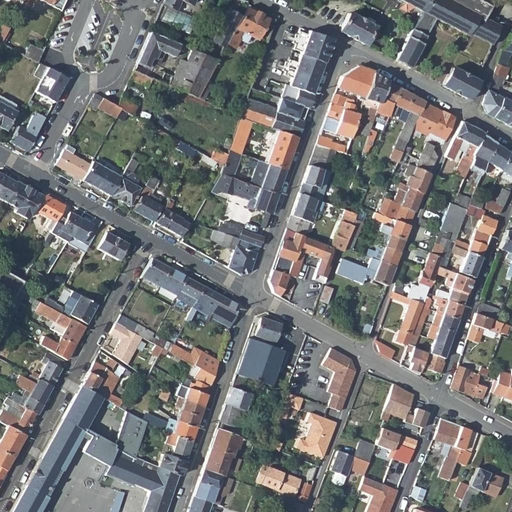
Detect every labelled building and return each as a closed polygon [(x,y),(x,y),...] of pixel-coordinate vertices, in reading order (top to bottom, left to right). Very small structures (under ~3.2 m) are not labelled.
[(23,0),(24,1),(23,2),(27,5),(30,0),(43,0),(60,9),(64,0),(23,0)] [(164,0),(164,3),(167,5),(177,9),(180,0),(181,0),(190,3),(191,0),(164,0)] [(447,0),(402,0),(421,10),(435,17),(467,34),(468,32),(469,29),(492,41),(499,26),(484,18),(477,15),(450,1),(447,0)] [(475,0),(447,0),(450,1),(477,15),(484,18),(489,7),(475,0)] [(197,18),(177,9),(167,5),(160,21),(190,34),(197,18)] [(241,16),(226,43),(235,48),(239,39),(246,42),(250,35),(258,38),(268,19),(259,14),(259,13),(256,11),(255,12),(246,7),(241,16)] [(211,40),(224,47),(226,43),(241,16),(227,9),(211,40)] [(417,16),(398,54),(412,62),(429,27),(431,25),(435,17),(421,10),(417,16)] [(342,24),(339,30),(364,44),(366,40),(374,26),(348,12),(342,24)] [(273,18),(260,56),(265,58),(267,50),(270,51),(272,43),(294,51),(299,53),(294,68),(293,70),(317,78),(331,38),(273,18)] [(0,40),(1,42),(10,25),(3,22),(0,27),(0,40)] [(473,35),(491,44),(492,41),(469,29),(468,32),(471,34),(473,35)] [(206,80),(215,65),(217,61),(217,60),(150,31),(133,69),(160,80),(198,97),(206,80)] [(500,51),(491,75),(503,79),(502,80),(504,80),(507,68),(504,67),(510,51),(511,51),(511,32),(509,32),(508,36),(506,41),(504,45),(500,51)] [(29,43),(23,54),(38,62),(44,49),(29,43)] [(294,51),(289,67),(294,68),(299,53),(294,51)] [(398,54),(395,60),(409,68),(412,62),(398,54)] [(260,56),(250,87),(272,95),(289,101),(307,106),(317,78),(293,70),(289,84),(284,83),(282,89),(261,82),(269,59),(265,58),(260,56)] [(40,63),(34,74),(41,78),(47,67),(40,63)] [(340,76),(336,86),(359,94),(358,98),(362,99),(362,97),(363,98),(372,72),(372,70),(357,65),(340,76)] [(53,102),(59,91),(66,78),(47,67),(41,78),(34,91),(53,102)] [(446,76),(441,85),(467,99),(471,89),(475,80),(464,74),(450,67),(448,71),(446,76)] [(133,69),(129,78),(148,86),(149,84),(157,87),(160,80),(133,69)] [(363,98),(361,103),(370,106),(366,118),(364,118),(359,132),(368,135),(370,129),(375,116),(376,110),(386,81),(372,72),(363,98)] [(491,75),(489,82),(498,84),(500,85),(502,80),(503,79),(491,75)] [(206,80),(198,97),(203,99),(212,83),(206,80)] [(489,82),(486,91),(495,95),(497,88),(511,92),(511,82),(504,80),(502,80),(500,85),(498,84),(489,82)] [(386,81),(376,110),(389,115),(390,112),(399,87),(386,81)] [(405,121),(387,162),(395,166),(397,161),(400,153),(404,145),(409,134),(417,115),(423,102),(423,101),(399,87),(390,112),(398,115),(401,108),(409,111),(405,121)] [(495,95),(486,91),(481,104),(485,114),(503,122),(505,123),(511,108),(511,97),(510,102),(495,95)] [(334,92),(330,101),(338,104),(343,105),(346,97),(334,92)] [(95,93),(88,106),(95,110),(97,107),(115,117),(120,107),(117,105),(95,93)] [(0,125),(5,129),(17,107),(15,106),(16,104),(0,95),(0,125)] [(246,98),(240,116),(251,120),(275,128),(297,135),(307,106),(289,101),(272,95),(271,100),(278,102),(276,108),(246,98)] [(121,96),(117,105),(120,107),(128,112),(133,114),(137,105),(121,96)] [(325,116),(333,119),(354,126),(358,114),(351,111),(354,104),(352,103),(353,101),(356,102),(356,101),(346,97),(343,105),(338,104),(330,101),(325,116)] [(423,102),(417,115),(431,122),(427,135),(430,136),(431,133),(443,139),(453,116),(423,102)] [(115,117),(113,121),(121,125),(128,112),(120,107),(115,117)] [(398,115),(397,118),(405,121),(409,111),(401,108),(398,115)] [(376,110),(375,116),(386,121),(389,115),(376,110)] [(10,141),(27,150),(45,117),(36,113),(35,115),(31,116),(24,129),(18,126),(10,141)] [(417,115),(409,134),(412,136),(414,133),(413,132),(415,129),(427,135),(431,122),(417,115)] [(229,148),(228,150),(240,154),(251,120),(240,116),(232,139),(229,148)] [(325,116),(321,127),(350,137),(352,131),(354,128),(354,126),(333,119),(325,116)] [(453,137),(444,157),(451,160),(456,149),(463,152),(457,164),(456,164),(452,172),(456,173),(452,182),(456,184),(460,185),(467,169),(468,165),(470,158),(471,154),(473,150),(480,136),(481,135),(482,133),(476,128),(461,121),(453,137)] [(157,128),(154,131),(169,139),(171,136),(157,128)] [(275,128),(264,162),(285,169),(297,135),(275,128)] [(368,135),(365,144),(370,147),(376,131),(370,129),(368,135)] [(431,133),(430,136),(442,142),(443,139),(431,133)] [(318,134),(315,143),(328,147),(334,149),(346,152),(346,149),(343,148),(344,144),(330,140),(331,138),(318,134)] [(470,158),(468,165),(478,169),(477,173),(480,174),(481,172),(481,170),(492,148),(494,143),(481,135),(480,136),(473,150),(471,154),(470,158)] [(223,146),(229,148),(232,139),(227,137),(223,146)] [(186,144),(178,139),(176,143),(178,144),(178,145),(184,148),(186,144)] [(426,142),(422,149),(429,152),(431,149),(433,145),(426,142)] [(315,143),(313,150),(326,154),(328,147),(315,143)] [(480,174),(475,187),(481,189),(484,181),(481,180),(488,163),(499,169),(507,153),(494,143),(492,148),(481,170),(481,172),(480,174)] [(66,145),(64,149),(71,153),(74,148),(66,145)] [(404,145),(400,153),(405,155),(414,158),(418,151),(404,145)] [(215,147),(210,158),(216,161),(223,165),(227,153),(215,147)] [(326,154),(324,161),(331,163),(334,149),(328,147),(326,154)] [(64,149),(55,165),(81,179),(89,163),(71,153),(64,149)] [(408,176),(405,184),(421,192),(429,172),(436,156),(431,149),(429,152),(422,149),(415,166),(408,163),(403,174),(408,176)] [(223,165),(220,172),(232,177),(240,154),(228,150),(227,153),(223,165)] [(313,150),(310,157),(324,161),(326,154),(313,150)] [(120,176),(109,195),(129,206),(140,187),(135,185),(140,176),(132,171),(137,161),(134,160),(137,154),(133,152),(120,176)] [(400,153),(397,161),(402,163),(405,155),(400,153)] [(511,155),(507,153),(499,169),(511,176),(511,155)] [(96,154),(93,159),(120,173),(122,168),(96,154)] [(203,154),(200,159),(214,166),(216,161),(210,158),(203,154)] [(310,157),(308,164),(322,168),(324,161),(310,157)] [(89,163),(81,179),(109,195),(120,176),(91,160),(89,163)] [(264,162),(257,160),(249,183),(277,192),(285,169),(264,162)] [(214,166),(212,168),(220,172),(223,165),(216,161),(214,166)] [(308,164),(298,192),(321,200),(331,163),(324,161),(322,168),(308,164)] [(511,176),(499,169),(497,175),(511,184),(511,183),(511,176)] [(220,172),(212,188),(231,194),(232,192),(250,197),(247,207),(252,208),(253,207),(270,212),(277,192),(249,183),(232,177),(220,172)] [(0,173),(0,198),(5,201),(16,182),(0,173)] [(149,174),(139,194),(141,195),(133,209),(153,220),(161,205),(158,204),(161,198),(149,192),(157,178),(149,174)] [(405,184),(399,181),(396,187),(405,191),(400,203),(399,205),(413,211),(421,192),(405,184)] [(16,182),(5,201),(7,203),(16,207),(14,211),(26,217),(38,194),(31,190),(29,186),(25,184),(21,185),(16,182)] [(487,199),(484,207),(498,213),(510,189),(504,186),(503,189),(501,188),(495,202),(487,199)] [(298,192),(289,217),(304,222),(305,220),(309,221),(312,222),(315,211),(318,212),(322,201),(321,200),(298,192)] [(41,235),(46,237),(59,213),(64,204),(44,194),(35,211),(50,219),(41,235)] [(457,194),(452,204),(465,209),(468,204),(470,199),(457,194)] [(378,212),(409,224),(413,211),(399,205),(400,203),(395,201),(384,196),(378,212)] [(470,199),(468,204),(479,208),(481,203),(474,200),(475,198),(471,196),(470,199)] [(169,197),(155,222),(180,235),(187,223),(181,219),(182,218),(168,211),(173,202),(172,202),(173,199),(169,197)] [(441,224),(439,230),(447,232),(445,239),(453,242),(454,239),(456,232),(464,213),(465,209),(452,204),(448,202),(441,224)] [(453,242),(452,246),(480,256),(488,235),(489,235),(492,226),(497,216),(479,208),(468,204),(465,209),(464,213),(479,218),(469,244),(454,239),(453,242)] [(351,205),(349,210),(356,213),(358,208),(351,205)] [(346,209),(344,214),(354,218),(356,213),(349,210),(346,209)] [(378,212),(374,211),(372,217),(383,221),(380,229),(388,233),(403,239),(409,224),(378,212)] [(61,232),(58,237),(66,242),(73,231),(80,218),(68,212),(58,230),(61,232)] [(46,237),(44,240),(53,245),(58,237),(53,234),(63,215),(59,213),(46,237)] [(342,214),(330,246),(335,248),(342,250),(343,246),(348,234),(354,218),(344,214),(342,214)] [(289,217),(288,221),(306,227),(309,221),(305,220),(304,222),(289,217)] [(73,231),(66,242),(79,250),(73,261),(78,263),(87,246),(89,244),(98,228),(80,218),(73,231)] [(354,218),(348,234),(356,237),(361,222),(362,220),(354,218)] [(15,230),(19,232),(24,223),(20,221),(15,230)] [(288,221),(285,229),(303,236),(306,227),(288,221)] [(223,227),(222,232),(236,237),(239,231),(239,230),(224,225),(223,227)] [(439,230),(429,227),(428,230),(438,233),(434,243),(451,249),(452,246),(453,242),(445,239),(447,232),(439,230)] [(285,229),(272,266),(271,268),(288,274),(295,276),(305,251),(320,257),(330,261),(335,248),(330,246),(303,236),(285,229)] [(500,242),(498,248),(510,253),(508,259),(511,260),(507,275),(511,277),(511,274),(511,231),(505,229),(500,242)] [(217,231),(215,238),(215,239),(221,241),(220,245),(233,249),(227,267),(239,274),(249,270),(258,245),(236,237),(222,232),(217,231)] [(239,231),(236,237),(258,245),(262,236),(247,231),(246,234),(239,231)] [(105,232),(97,248),(117,259),(125,243),(105,232)] [(383,237),(380,246),(399,252),(403,240),(403,239),(388,233),(387,238),(383,237)] [(348,234),(343,246),(351,249),(356,237),(348,234)] [(434,243),(431,253),(439,256),(436,266),(438,267),(444,269),(450,251),(451,249),(434,243)] [(368,249),(365,255),(369,256),(394,265),(399,252),(380,246),(377,244),(374,251),(368,249)] [(451,249),(450,251),(464,256),(458,271),(472,277),(480,256),(452,246),(451,249)] [(421,270),(416,284),(417,284),(427,287),(428,288),(431,280),(436,266),(439,256),(431,253),(428,252),(426,260),(422,270),(421,270)] [(387,285),(394,265),(369,256),(365,267),(340,257),(334,272),(359,282),(362,275),(371,279),(370,282),(379,285),(381,282),(387,285)] [(320,257),(318,261),(326,264),(325,265),(328,267),(330,261),(320,257)] [(150,258),(140,277),(157,286),(168,268),(150,258)] [(314,273),(325,277),(328,267),(325,265),(326,264),(318,261),(314,273)] [(436,274),(446,278),(444,285),(450,287),(466,293),(471,280),(444,269),(438,267),(436,274)] [(0,268),(0,286),(14,294),(17,289),(22,280),(0,269),(0,268)] [(168,268),(157,286),(175,296),(182,282),(185,277),(168,268)] [(270,269),(270,271),(287,277),(288,274),(271,268),(270,269)] [(270,271),(267,279),(272,292),(279,296),(283,287),(285,283),(286,282),(287,277),(270,271)] [(312,278),(323,282),(325,277),(314,273),(312,278)] [(182,282),(175,296),(174,298),(191,307),(193,304),(195,300),(202,286),(185,277),(182,282)] [(22,280),(17,289),(24,293),(29,285),(22,280)] [(416,288),(410,286),(406,297),(422,303),(427,287),(417,284),(416,288)] [(330,287),(323,285),(318,299),(325,302),(330,287)] [(237,304),(202,286),(195,300),(193,304),(201,308),(200,311),(207,314),(212,317),(229,326),(237,304)] [(440,291),(438,297),(462,305),(466,293),(450,287),(447,293),(440,291)] [(49,307),(50,308),(66,317),(67,314),(85,323),(95,305),(70,291),(68,295),(70,296),(63,308),(52,302),(49,307)] [(391,292),(389,297),(407,304),(394,340),(406,345),(409,334),(414,323),(416,316),(420,308),(422,303),(406,297),(391,292)] [(438,297),(432,295),(431,298),(435,299),(433,302),(438,304),(436,311),(457,318),(462,305),(438,297)] [(8,297),(0,312),(3,314),(7,308),(13,298),(9,296),(8,297)] [(420,308),(416,316),(423,318),(427,307),(430,300),(428,297),(425,296),(422,303),(420,308)] [(50,308),(47,307),(45,305),(38,301),(33,310),(65,327),(59,337),(73,345),(83,326),(66,317),(50,308)] [(478,302),(474,313),(494,320),(499,309),(478,302)] [(3,314),(2,317),(7,319),(12,310),(7,308),(3,314)] [(435,310),(431,323),(434,325),(452,331),(457,318),(436,311),(435,310)] [(465,338),(477,342),(482,328),(497,333),(498,331),(506,334),(509,325),(494,320),(474,313),(465,338)] [(119,314),(115,322),(128,329),(132,332),(137,324),(119,314)] [(416,316),(414,323),(421,325),(423,321),(423,318),(416,316)] [(259,318),(254,335),(273,341),(278,324),(259,318)] [(128,329),(115,322),(109,333),(120,339),(111,354),(126,364),(141,337),(132,332),(128,329)] [(414,323),(409,334),(417,337),(418,333),(421,325),(414,323)] [(137,324),(132,332),(141,337),(151,343),(153,339),(151,337),(153,333),(137,324)] [(433,337),(432,339),(447,344),(452,331),(434,325),(433,327),(432,327),(429,335),(433,337)] [(409,334),(406,345),(414,348),(414,345),(417,337),(409,334)] [(41,336),(37,343),(47,349),(65,359),(73,345),(59,337),(55,344),(41,336)] [(153,339),(151,343),(153,343),(160,348),(166,351),(170,344),(159,338),(157,341),(153,339)] [(246,338),(234,373),(246,377),(271,385),(283,351),(246,338)] [(432,339),(421,367),(439,373),(442,362),(441,362),(447,344),(432,339)] [(374,340),(374,341),(378,353),(389,359),(393,351),(374,340)] [(153,343),(149,352),(156,356),(160,348),(153,343)] [(189,354),(172,345),(168,352),(192,365),(192,366),(200,352),(193,347),(189,354)] [(411,359),(407,369),(416,374),(425,351),(414,348),(406,345),(404,351),(409,353),(407,356),(409,356),(411,359)] [(339,410),(343,399),(352,374),(353,373),(349,360),(341,355),(339,358),(335,355),(337,353),(329,348),(320,365),(333,372),(325,392),(331,394),(326,406),(339,410)] [(32,372),(30,376),(50,386),(63,361),(50,354),(45,352),(40,361),(44,364),(37,375),(32,372)] [(217,361),(200,352),(192,366),(212,376),(214,369),(217,361)] [(104,367),(93,361),(79,385),(101,397),(104,391),(101,390),(110,372),(104,367)] [(192,366),(192,365),(188,371),(194,374),(193,376),(209,384),(212,376),(192,366)] [(456,366),(449,388),(459,392),(481,398),(485,387),(475,384),(478,375),(467,372),(467,370),(456,366)] [(478,368),(477,373),(481,375),(485,376),(487,371),(478,368)] [(510,374),(501,397),(511,400),(511,368),(510,374)] [(489,392),(501,397),(510,374),(500,370),(496,381),(494,380),(489,392)] [(234,373),(218,421),(238,428),(248,394),(241,392),(246,377),(234,373)] [(18,374),(13,383),(25,389),(28,391),(26,396),(40,403),(50,386),(30,376),(29,375),(27,379),(18,374)] [(179,384),(175,395),(178,396),(201,406),(208,386),(197,380),(196,384),(189,382),(188,381),(186,387),(179,384)] [(392,382),(391,385),(411,394),(392,382)] [(36,511),(45,496),(41,494),(56,468),(60,470),(76,443),(80,433),(82,429),(101,397),(79,385),(37,461),(9,511),(36,511)] [(383,406),(379,418),(382,420),(385,421),(388,413),(402,418),(404,412),(411,394),(391,385),(383,406)] [(168,392),(160,387),(158,390),(160,391),(157,397),(165,400),(168,392)] [(104,391),(101,397),(117,406),(120,400),(104,391)] [(7,394),(6,397),(34,412),(35,413),(40,403),(26,396),(25,398),(21,396),(12,392),(10,396),(7,394)] [(301,398),(286,392),(278,416),(284,419),(288,407),(296,409),(301,398)] [(178,396),(174,407),(179,410),(198,416),(201,406),(178,396)] [(1,408),(0,410),(0,420),(5,424),(22,433),(34,412),(6,397),(3,402),(5,403),(2,409),(1,408)] [(411,415),(404,412),(402,418),(401,420),(420,428),(425,412),(414,408),(411,415)] [(127,410),(115,446),(134,457),(147,421),(127,410)] [(179,410),(175,420),(194,427),(198,416),(179,410)] [(335,422),(308,412),(305,421),(310,423),(304,441),(300,449),(321,457),(325,447),(323,446),(325,441),(327,442),(335,422)] [(148,413),(147,421),(156,426),(164,430),(167,423),(148,413)] [(171,418),(166,430),(170,432),(179,436),(189,440),(194,427),(175,420),(171,418)] [(439,418),(432,439),(443,443),(449,445),(445,455),(437,476),(447,480),(454,461),(459,448),(452,446),(460,426),(439,418)] [(218,421),(209,447),(231,456),(232,454),(236,456),(239,449),(237,448),(239,442),(241,443),(242,441),(250,443),(251,442),(253,443),(256,434),(238,428),(218,421)] [(5,424),(0,434),(0,448),(12,455),(23,434),(22,433),(5,424)] [(459,448),(454,461),(464,465),(469,452),(468,451),(463,449),(468,429),(460,426),(452,446),(459,448)] [(411,449),(415,440),(396,433),(379,427),(374,443),(390,449),(393,442),(397,444),(411,449)] [(80,433),(76,443),(83,447),(81,450),(107,464),(115,446),(88,432),(82,429),(80,433)] [(468,429),(463,449),(468,451),(475,431),(468,429)] [(160,453),(157,466),(178,474),(185,454),(189,440),(179,436),(170,432),(165,442),(172,444),(169,456),(160,453)] [(256,434),(253,443),(267,448),(270,439),(256,434)] [(304,441),(298,439),(295,447),(300,449),(304,441)] [(358,440),(352,456),(367,462),(373,445),(358,440)] [(443,443),(440,453),(445,455),(449,445),(443,443)] [(411,451),(396,445),(391,458),(406,463),(411,451)] [(164,511),(172,491),(178,474),(157,466),(134,457),(115,446),(107,464),(104,472),(133,484),(149,490),(141,511),(164,511)] [(207,452),(201,468),(222,475),(225,467),(235,471),(239,458),(231,456),(209,447),(207,452)] [(0,467),(4,470),(12,455),(0,448),(0,467)] [(352,456),(336,450),(329,470),(334,472),(345,476),(347,469),(362,474),(367,462),(352,456)] [(261,464),(255,481),(256,482),(279,491),(276,497),(288,501),(290,495),(292,496),(298,479),(261,464)] [(460,499),(457,506),(463,509),(471,493),(476,495),(478,490),(494,496),(501,478),(489,473),(475,467),(467,485),(460,499)] [(41,494),(45,496),(60,470),(56,468),(41,494)] [(201,468),(192,496),(211,502),(214,494),(220,495),(226,493),(232,479),(222,475),(201,468)] [(133,484),(104,472),(103,475),(132,486),(133,484)] [(344,476),(334,472),(331,480),(332,483),(339,485),(342,484),(344,476)] [(393,488),(362,477),(357,490),(372,495),(365,511),(383,511),(386,506),(385,505),(386,502),(387,502),(393,488)] [(453,495),(460,499),(467,485),(460,482),(453,495)] [(296,499),(305,502),(311,485),(305,483),(301,492),(304,493),(303,495),(299,494),(296,499)] [(413,485),(409,496),(420,501),(424,489),(413,485)] [(387,511),(396,489),(393,488),(387,502),(386,502),(385,505),(386,506),(383,511),(387,511)] [(115,511),(122,492),(116,490),(109,511),(115,511)] [(211,502),(217,504),(220,495),(214,494),(211,502)] [(185,511),(207,511),(211,502),(192,496),(185,511)] [(295,502),(291,511),(300,511),(304,505),(295,502)]
